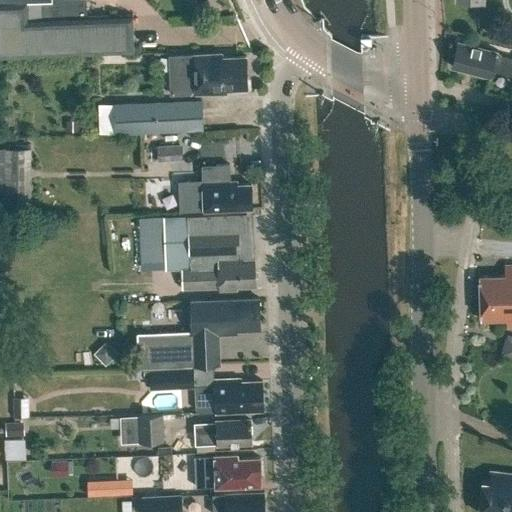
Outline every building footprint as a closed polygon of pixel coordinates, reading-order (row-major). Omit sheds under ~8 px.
[(0,0),(0,55),(134,51),(133,12),(28,16),(27,0),(0,0)] [(511,57),(500,55),(501,52),(458,42),(452,67),(478,73),(479,76),(486,78),(488,76),(492,77),(494,70),(511,74),(511,57)] [(194,54),(170,55),(171,93),(195,93),(226,92),(226,89),(248,88),(247,77),(246,55),(222,56),(222,53),(194,54)] [(114,103),(115,132),(203,128),(202,100),(114,103)] [(157,146),(157,162),(181,161),(180,145),(157,146)] [(31,207),(31,148),(4,148),(4,147),(0,147),(0,190),(4,190),(4,207),(31,207)] [(203,182),(204,203),(198,204),(198,208),(204,208),(204,209),(252,207),(251,183),(230,184),(228,181),(203,182)] [(246,212),(164,215),(166,267),(182,267),(183,287),(219,285),(219,289),(237,288),(237,285),(256,285),(255,259),(248,260),(246,212)] [(511,263),(505,264),(505,275),(479,275),(481,319),(507,318),(507,324),(511,323),(511,263)] [(236,329),(247,329),(260,328),(259,297),(191,300),(192,329),(137,331),(138,366),(194,364),(220,363),(218,334),(237,333),(236,329)] [(511,357),(511,336),(502,333),(496,352),(511,357)] [(150,388),(194,387),(194,366),(150,368),(150,388)] [(240,377),(215,378),(216,411),(264,409),(262,380),(240,380),(240,377)] [(22,394),(10,395),(11,411),(23,410),(22,394)] [(120,415),(121,441),(164,440),(163,414),(120,415)] [(216,426),(195,427),(196,444),(217,443),(217,444),(252,442),(251,419),(236,420),(232,419),(216,419),(216,426)] [(19,435),(0,436),(0,447),(1,456),(21,454),(19,435)] [(214,455),(215,480),(210,480),(210,485),(261,483),(260,456),(238,457),(237,454),(214,455)] [(511,511),(511,472),(491,471),(489,481),(482,481),(478,511),(511,511)] [(129,491),(128,476),(82,478),(83,493),(129,491)] [(143,492),(143,511),(184,511),(183,491),(143,492)] [(226,493),(213,493),(213,511),(264,511),(264,491),(226,492),(226,493)]
